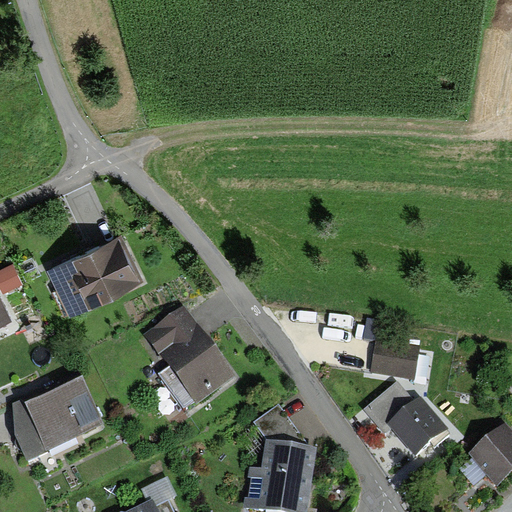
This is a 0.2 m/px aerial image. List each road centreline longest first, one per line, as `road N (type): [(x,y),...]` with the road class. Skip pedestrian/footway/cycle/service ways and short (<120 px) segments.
road 1 (residential): [(96,158),(142,180),(241,297),(396,511)]
road 2 (residential): [(24,0),(62,104),(96,158)]
